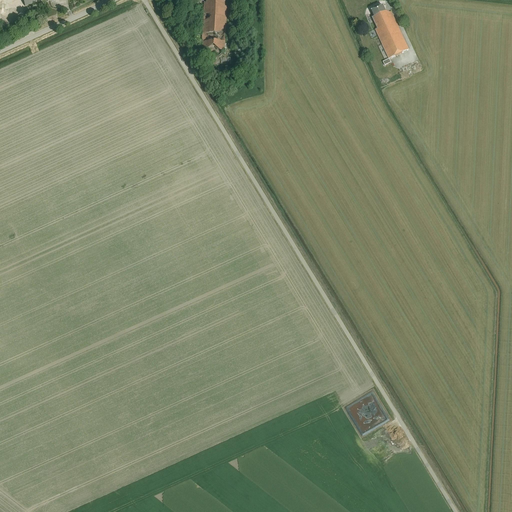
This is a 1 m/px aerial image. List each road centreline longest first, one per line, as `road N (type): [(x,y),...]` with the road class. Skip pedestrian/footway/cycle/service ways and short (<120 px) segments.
road 1 (unclassified): [(455,511),(144,0)]
road 2 (tertiary): [(0,51),(114,0)]
